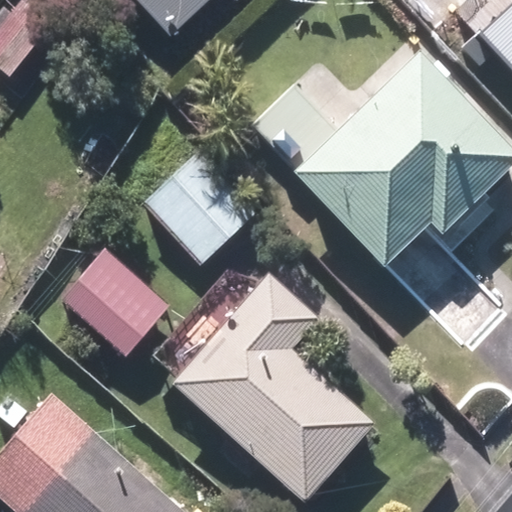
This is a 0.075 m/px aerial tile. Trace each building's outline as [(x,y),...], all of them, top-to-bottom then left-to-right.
[(134,0),(170,40),(214,0),(134,0)] [(511,0),(475,35),(511,74),(511,0)] [(0,47),(0,65),(19,80),(60,28),(32,5),(0,47)] [(317,185),(402,275),(448,231),(459,240),(511,189),(511,142),(441,67),(317,185)] [(150,204),(213,270),(266,218),(203,153),(150,204)] [(75,308),(137,362),(179,314),(116,260),(75,308)] [(191,394),(317,507),(386,428),(307,359),(333,328),(285,286),(191,394)] [(200,356),(209,360),(219,358),(225,349),(222,338),(212,332),(203,335),(197,345),(200,356)] [(186,511),(107,440),(97,450),(60,416),(11,469),(37,494),(37,511),(186,511)]
